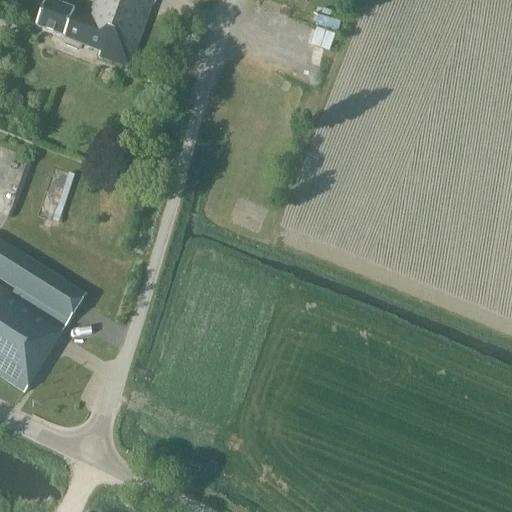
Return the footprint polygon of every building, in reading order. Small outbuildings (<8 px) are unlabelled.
[(129,69),(153,1),(151,0),(94,0),(89,17),(45,1),(35,29),(65,40),(64,44),(65,48),(76,52),(79,50),(81,46),(100,53),(98,58),(129,69)] [(334,51),(339,22),(313,17),(308,46),(334,51)] [(301,80),(306,68),(252,49),(248,61),(301,80)] [(68,106),(59,107),(55,111),(55,118),(60,121),(70,120),(74,115),(73,110),(68,106)] [(85,296),(0,243),(0,278),(15,288),(12,293),(0,285),(0,378),(24,394),(85,296)]
